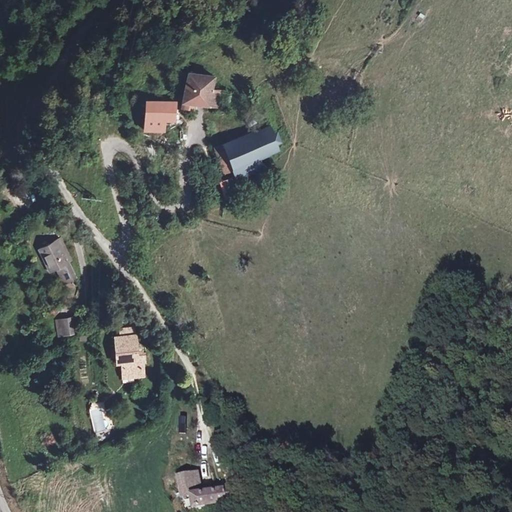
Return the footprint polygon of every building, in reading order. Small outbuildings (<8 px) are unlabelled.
[(204,111),(204,102),(231,103),(231,91),(222,90),(222,74),(194,73),(193,102),(193,110),(204,111)] [(175,104),(153,102),(153,112),(175,114),(175,104)] [(153,112),(152,132),(173,134),(174,119),(175,114),(153,112)] [(274,130),(267,133),(275,156),(284,152),(274,130)] [(267,133),(229,146),(236,168),(264,160),(275,156),(267,133)] [(236,168),(229,146),(218,150),(225,172),(236,168)] [(268,171),(264,160),(236,168),(240,180),(268,171)] [(226,198),(239,195),(235,177),(221,180),(226,198)] [(60,239),(42,246),(52,270),(58,267),(63,265),(70,281),(77,278),(60,239)] [(63,265),(58,267),(65,283),(70,281),(63,265)] [(108,311),(122,310),(122,295),(108,295),(108,311)] [(75,316),(56,318),(58,336),(77,334),(75,316)] [(118,341),(132,340),(131,331),(116,333),(118,341)] [(135,357),(132,340),(118,341),(112,341),(116,361),(121,361),(123,367),(125,380),(143,378),(140,357),(135,357)] [(94,431),(108,429),(103,401),(89,404),(94,431)] [(197,511),(232,504),(229,469),(220,472),(220,490),(194,497),(190,478),(175,482),(179,502),(189,500),(191,511),(197,511)]
